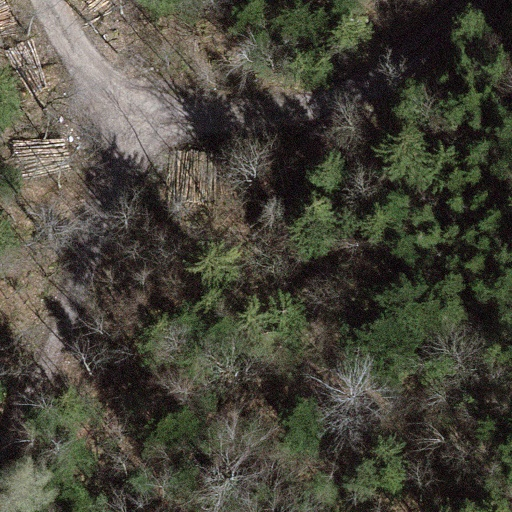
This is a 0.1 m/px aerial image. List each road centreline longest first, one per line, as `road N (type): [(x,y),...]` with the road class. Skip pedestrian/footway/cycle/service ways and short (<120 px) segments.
road 1 (track): [(471,0),(398,60),(306,106),(112,142)]
road 2 (track): [(112,142),(86,303),(54,387),(0,481)]
road 3 (track): [(112,142),(40,0)]
